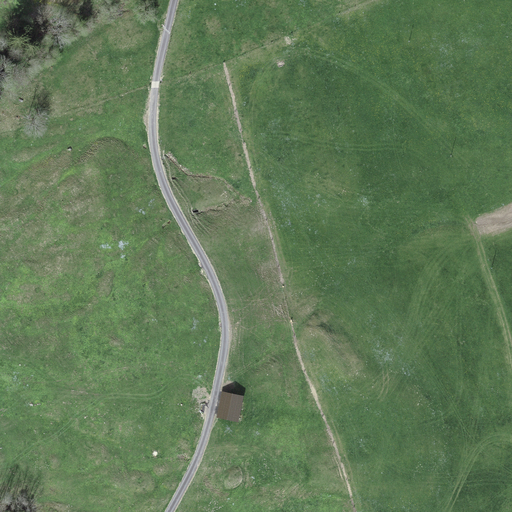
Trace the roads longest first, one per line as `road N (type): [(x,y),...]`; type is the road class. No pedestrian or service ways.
road 1 (track): [(169,511),(205,434),(225,329),(222,301),(155,159),(152,107),(173,0)]
road 2 (track): [(511,358),(476,233)]
